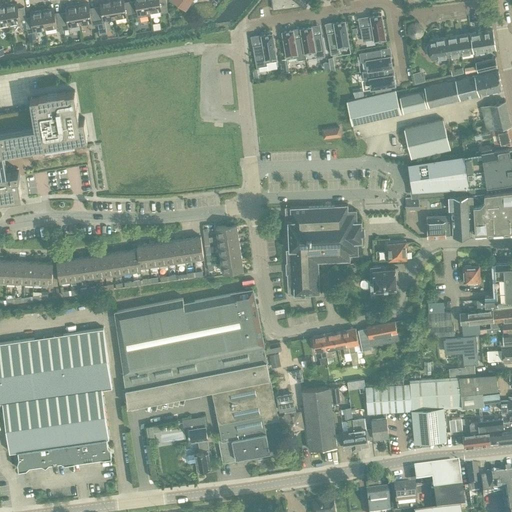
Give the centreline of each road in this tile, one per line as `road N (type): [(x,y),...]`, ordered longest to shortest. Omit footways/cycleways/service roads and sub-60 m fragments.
road 1 (tertiary): [(55,511),(511,448)]
road 2 (residential): [(448,243),(418,258),(395,308),(276,327),(255,205)]
road 3 (residential): [(0,229),(38,219),(165,217),(255,205)]
road 4 (residential): [(238,48),(255,205)]
road 5 (residential): [(238,48),(239,26),(337,9)]
